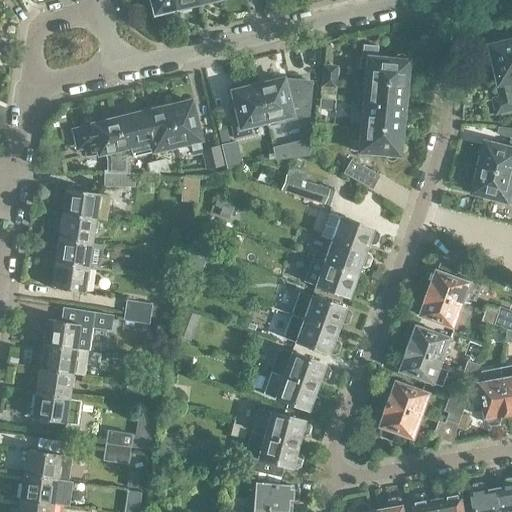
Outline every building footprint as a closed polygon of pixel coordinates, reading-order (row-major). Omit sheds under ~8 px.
[(176,8),(174,0),(150,0),(153,10),(157,13),(176,8)] [(174,0),(176,8),(198,3),(197,0),(174,0)] [(511,88),(510,81),(511,80),(511,40),(497,45),(493,50),(500,79),(497,80),(501,99),(494,101),(497,114),(511,110),(511,88)] [(368,69),(367,80),(405,84),(407,62),(407,61),(407,59),(406,58),(404,56),(403,55),(402,55),(400,54),(398,55),(397,55),(395,56),(394,57),(393,59),(393,61),(377,59),(378,47),(363,45),(362,58),(359,58),(358,69),(368,69)] [(322,85),(334,86),(336,66),(324,65),(322,85)] [(257,86),(266,121),(281,117),(282,122),(309,115),(312,82),(282,80),(257,86)] [(360,93),(359,104),(402,109),(405,84),(367,80),(365,93),(360,93)] [(334,94),(334,86),(322,85),(321,92),(334,94)] [(240,127),(266,121),(257,86),(231,92),(240,127)] [(320,99),(319,110),(334,111),(335,101),(320,99)] [(166,108),(176,146),(189,143),(191,154),(202,152),(190,102),(166,108)] [(402,109),(359,104),(358,115),(363,116),(362,127),(400,131),(402,109)] [(154,151),(166,148),(176,146),(166,108),(145,113),(153,149),(154,151)] [(128,155),(153,149),(145,113),(114,120),(119,138),(124,137),(128,155)] [(107,171),(129,171),(128,155),(124,137),(119,138),(114,120),(93,126),(93,127),(77,130),(75,134),(78,144),(82,147),(87,145),(89,156),(105,152),(107,160),(107,171)] [(240,127),(232,129),(234,138),(242,136),(240,127)] [(398,155),(400,131),(362,127),(361,140),(354,139),(352,151),(398,155)] [(511,137),(511,128),(499,127),(497,134),(511,137)] [(511,148),(488,142),(482,167),(511,175),(511,148)] [(239,156),(236,143),(222,146),(227,170),(236,168),(239,156)] [(222,167),(218,147),(205,150),(210,170),(222,167)] [(159,171),(157,160),(156,160),(156,158),(147,160),(149,170),(159,171)] [(157,160),(159,171),(169,172),(166,158),(157,160)] [(343,174),(372,190),(379,176),(350,161),(343,174)] [(511,191),(509,191),(511,179),(511,175),(482,167),(476,192),(511,200),(511,196),(511,191)] [(129,171),(107,171),(104,171),(104,187),(135,187),(135,174),(129,174),(129,171)] [(325,206),(330,190),(287,176),(281,191),(325,206)] [(106,220),(110,195),(66,189),(62,214),(94,219),(106,220)] [(228,220),(232,207),(219,203),(214,216),(228,220)] [(58,238),(90,243),(94,219),(62,214),(58,238)] [(338,216),(330,240),(364,252),(367,243),(372,244),(376,242),(378,235),(376,232),(372,230),(372,229),(338,216)] [(177,233),(176,246),(186,247),(188,234),(177,233)] [(86,267),(90,243),(58,238),(54,263),(86,267)] [(364,252),(330,240),(322,262),(356,274),(359,265),(364,267),(368,265),(370,258),(368,254),(364,253),(364,252)] [(132,249),(130,259),(144,261),(146,251),(132,249)] [(194,276),(199,263),(186,258),(181,270),(194,276)] [(356,274),(322,262),(311,258),(303,281),(348,297),(351,288),(356,289),(360,287),(362,280),(360,277),(356,275),(356,274)] [(433,284),(429,293),(463,305),(466,297),(476,301),(481,286),(455,277),(458,270),(456,266),(446,262),(442,264),(440,271),(438,270),(437,272),(433,270),(429,272),(426,279),(428,283),(433,284)] [(86,267),(54,263),(51,288),(82,293),(86,267)] [(281,269),(278,277),(294,283),(297,275),(281,269)] [(198,278),(187,274),(183,284),(194,289),(198,278)] [(291,315),(335,331),(339,322),(343,323),(347,322),(349,315),(348,311),(343,309),(344,308),(300,292),(291,315)] [(463,305),(429,293),(426,302),(422,301),(418,303),(415,309),(417,313),(421,315),(455,328),(463,305)] [(151,305),(125,301),(122,320),(148,324),(151,305)] [(496,324),(511,329),(511,309),(503,306),(501,309),(488,304),(485,312),(498,317),(496,324)] [(42,344),(85,351),(86,351),(90,328),(107,331),(110,315),(59,307),(57,321),(46,319),(42,344)] [(482,319),(496,324),(498,317),(485,312),(482,319)] [(332,340),(335,331),(291,315),(283,337),(327,354),(327,353),(332,354),(336,353),(338,346),(336,342),(332,340)] [(412,340),(409,348),(443,360),(452,338),(418,325),(417,327),(413,325),(409,327),(407,334),(408,338),(412,340)] [(81,375),(83,361),(85,351),(42,344),(38,369),(71,374),(81,375)] [(269,371),(315,387),(318,377),(322,379),(326,377),(329,370),(327,367),(323,365),(323,364),(289,351),(289,352),(278,348),(269,371)] [(443,360),(409,348),(406,358),(402,356),(397,358),(395,365),(397,368),(401,370),(401,371),(435,384),(435,382),(445,386),(451,370),(441,367),(443,360)] [(190,375),(195,358),(176,352),(171,369),(190,375)] [(481,365),(481,364),(470,360),(467,369),(478,373),(481,365)] [(511,363),(501,365),(509,413),(511,412),(511,363)] [(509,413),(501,365),(480,369),(482,380),(478,381),(485,417),(487,417),(488,421),(491,424),(498,423),(501,419),(500,415),(509,413)] [(67,399),(69,383),(71,374),(38,369),(35,394),(67,399)] [(311,396),(315,387),(269,371),(261,393),(306,410),(307,408),(311,410),(315,408),(318,401),(316,397),(311,396)] [(125,382),(139,384),(140,375),(126,373),(125,382)] [(389,404),(423,416),(431,393),(398,381),(397,382),(393,381),(389,383),(386,390),(388,393),(392,395),(389,404)] [(137,393),(139,384),(125,382),(124,391),(137,393)] [(186,392),(170,388),(167,400),(188,406),(190,399),(186,392)] [(462,415),(469,399),(452,393),(446,409),(451,411),(449,419),(460,423),(462,415)] [(63,423),(67,399),(35,394),(31,419),(63,423)] [(423,416),(389,404),(386,413),(381,411),(378,413),(375,420),(377,424),(381,425),(381,426),(383,427),(381,432),(382,436),(390,439),(394,437),(396,432),(414,439),(423,416)] [(251,432),(298,444),(300,435),(304,436),(308,434),(310,427),(308,423),(303,422),(304,421),(257,409),(251,432)] [(470,418),(462,415),(459,426),(458,427),(466,430),(470,418)] [(441,420),(435,437),(453,443),(460,423),(448,419),(447,422),(441,420)] [(246,429),(232,426),(229,438),(243,441),(246,429)] [(104,442),(129,446),(131,434),(106,430),(104,442)] [(295,454),(298,444),(251,432),(244,461),(241,460),(240,468),(274,475),(277,464),(292,467),(296,468),(300,466),(302,459),(300,455),(295,454)] [(126,464),(128,451),(103,447),(101,460),(126,464)] [(22,475),(54,480),(64,481),(68,457),(58,455),(26,450),(22,475)] [(243,508),(252,508),(252,498),(241,497),(243,477),(256,478),(256,484),(279,485),(280,477),(274,475),(240,468),(235,467),(231,507),(243,508)] [(25,501),(51,504),(54,480),(22,475),(19,500),(25,501)] [(496,488),(500,511),(511,511),(511,477),(506,479),(504,482),(505,487),(496,488)] [(256,484),(253,483),(252,498),(252,508),(289,511),(290,500),(297,500),(298,489),(291,488),(291,486),(279,485),(256,484)] [(474,504),(469,505),(470,511),(500,511),(496,488),(486,490),(486,486),(482,483),(475,485),(472,488),(473,493),(472,493),(474,504)] [(437,499),(439,511),(470,511),(469,505),(464,506),(461,490),(457,487),(449,489),(446,493),(447,497),(437,499)] [(439,511),(437,499),(428,501),(427,497),(423,494),(415,495),(412,499),(414,511),(439,511)] [(380,510),(379,511),(404,511),(403,501),(399,498),(391,500),(388,504),(389,508),(380,510)] [(49,511),(51,504),(25,501),(19,500),(16,511),(49,511)] [(94,509),(107,511),(108,502),(95,500),(94,509)]
